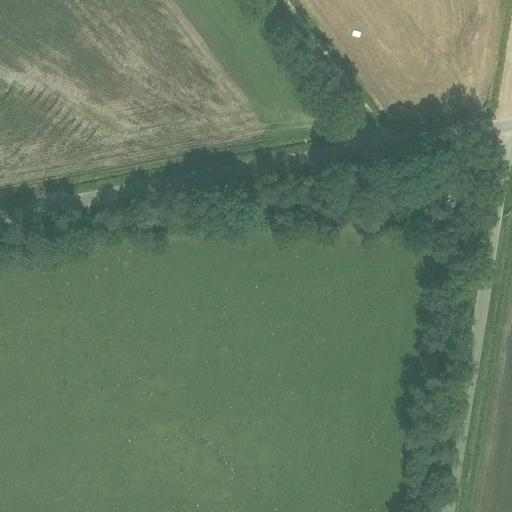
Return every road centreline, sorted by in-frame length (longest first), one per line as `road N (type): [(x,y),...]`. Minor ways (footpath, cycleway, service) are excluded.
road 1 (unclassified): [(0,219),(506,126)]
road 2 (unclassified): [(449,511),(506,126)]
road 3 (track): [(376,146),(267,0)]
